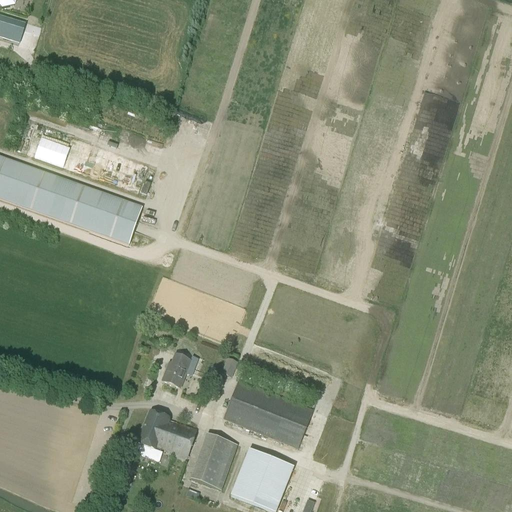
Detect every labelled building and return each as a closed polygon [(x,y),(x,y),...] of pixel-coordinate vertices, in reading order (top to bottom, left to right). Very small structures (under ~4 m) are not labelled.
[(0,0),(0,8),(2,10),(14,7),(16,0),(0,0)] [(6,27),(2,40),(10,42),(14,29),(6,27)] [(14,29),(10,42),(19,45),(23,32),(14,29)] [(0,201),(128,247),(141,210),(0,159),(0,201)] [(179,390),(189,364),(174,358),(169,371),(167,370),(162,383),(179,390)] [(221,376),(231,380),(237,364),(227,360),(221,376)] [(298,451),(313,413),(238,383),(223,421),(298,451)] [(186,461),(196,434),(169,424),(168,421),(149,414),(136,446),(137,447),(133,457),(157,465),(162,452),(186,461)] [(206,436),(193,474),(190,481),(220,492),(223,485),(236,446),(206,436)] [(248,452),(230,498),(267,511),(276,511),(293,469),(248,452)] [(128,464),(123,462),(117,475),(123,477),(128,464)] [(190,490),(188,497),(199,501),(202,494),(190,490)]
